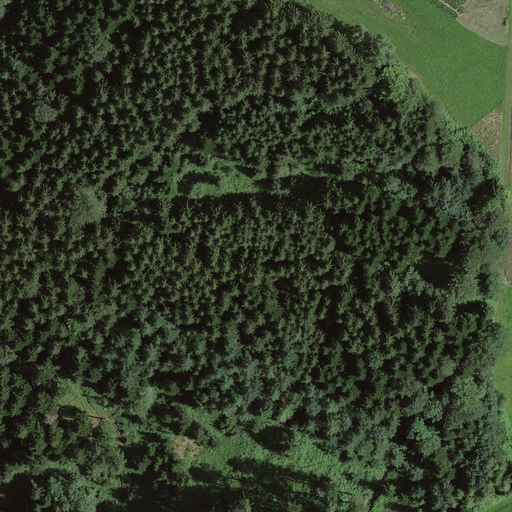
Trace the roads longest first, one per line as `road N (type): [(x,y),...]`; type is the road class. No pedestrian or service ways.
road 1 (track): [(0,194),(180,229),(236,253),(344,255),(401,266),(498,301)]
road 2 (track): [(373,511),(384,475),(416,423),(469,376),(493,331),(511,53)]
road 3 (track): [(0,167),(165,0)]
road 4 (track): [(116,511),(123,453),(106,405),(35,360),(0,354)]
